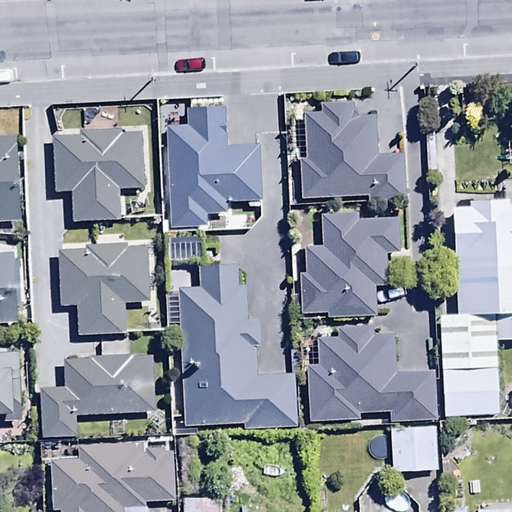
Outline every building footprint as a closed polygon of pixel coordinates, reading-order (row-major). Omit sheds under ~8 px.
[(209,116),(210,139),(278,137),(277,96),(235,97),(235,115),(209,116)] [(321,113),(303,114),(305,159),(299,159),(300,200),(367,198),(367,202),(402,201),(400,154),(376,155),(375,116),(351,117),(351,104),(321,105),(321,113)] [(83,135),(52,136),(54,194),(70,194),(71,225),(117,224),(117,193),(143,192),(141,133),(83,133),(83,135)] [(0,222),(10,223),(10,220),(18,219),(16,137),(0,137),(0,222)] [(452,209),(455,315),(437,315),(440,417),(498,415),(495,342),(511,341),(511,186),(502,187),(503,199),(468,200),(468,208),(452,209)] [(385,251),(396,250),(395,221),(355,223),(355,214),(320,215),(321,247),(303,248),(304,274),(299,274),(300,315),(326,314),(326,319),(374,317),(373,286),(386,286),(385,251)] [(198,240),(163,241),(164,262),(198,261),(198,240)] [(145,304),(145,248),(84,247),(84,252),(57,252),(58,307),(74,306),(74,336),(122,335),(122,304),(145,304)] [(13,253),(0,253),(0,324),(16,324),(13,253)] [(203,290),(168,292),(170,329),(178,328),(184,427),(242,423),(242,429),(294,426),(291,376),(252,378),(250,346),(260,345),(258,323),(244,324),(242,285),(235,285),(234,265),(201,267),(203,290)] [(317,365),(306,365),(308,422),(358,421),(358,414),(388,414),(388,423),(435,422),(434,374),(394,375),(393,336),(373,337),(372,326),(336,327),(336,339),(316,339),(317,365)] [(75,437),(75,417),(156,414),(153,357),(127,358),(127,344),(99,345),(100,355),(89,356),(89,361),(62,362),(63,389),(38,390),(40,438),(75,437)] [(16,354),(0,354),(0,423),(18,423),(16,354)] [(408,484),(437,483),(435,429),(389,430),(390,475),(408,474),(408,484)] [(141,445),(77,446),(77,460),(50,460),(51,511),(59,511),(121,511),(122,511),(143,511),(143,504),(174,504),(173,453),(161,453),(161,450),(145,450),(145,456),(141,456),(141,445)] [(216,511),(215,498),(179,500),(179,511),(216,511)]
